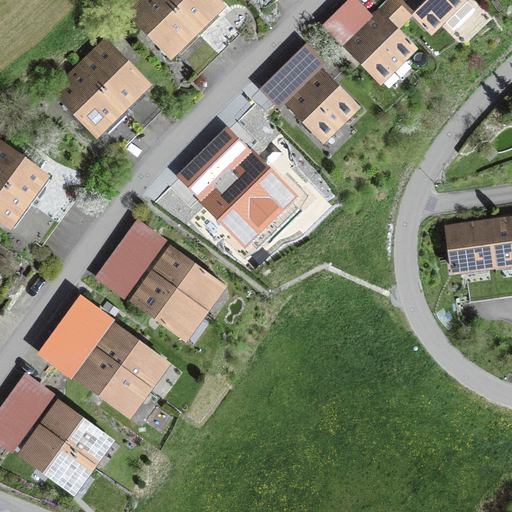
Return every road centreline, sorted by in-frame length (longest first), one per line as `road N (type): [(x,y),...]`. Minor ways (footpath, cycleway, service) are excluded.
road 1 (residential): [(0,363),(127,189),(246,59),(313,0)]
road 2 (residential): [(410,208),(406,274),(420,318),(461,368),(511,394)]
road 3 (residential): [(511,68),(433,160),(410,208)]
